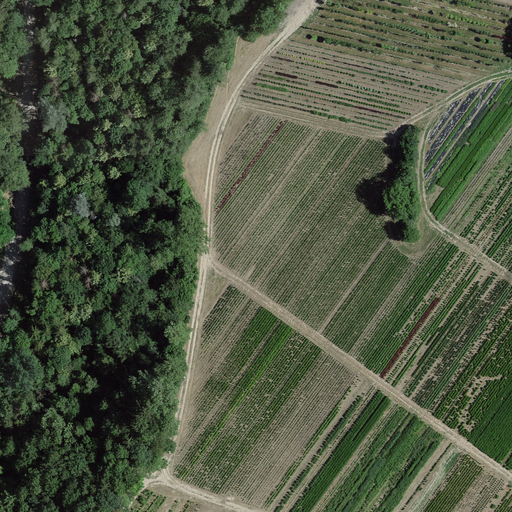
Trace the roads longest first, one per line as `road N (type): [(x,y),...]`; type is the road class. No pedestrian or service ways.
road 1 (track): [(239,511),(156,476),(172,450),(189,356),(217,124),(240,65),(309,0)]
road 2 (track): [(0,307),(28,183),(28,0)]
